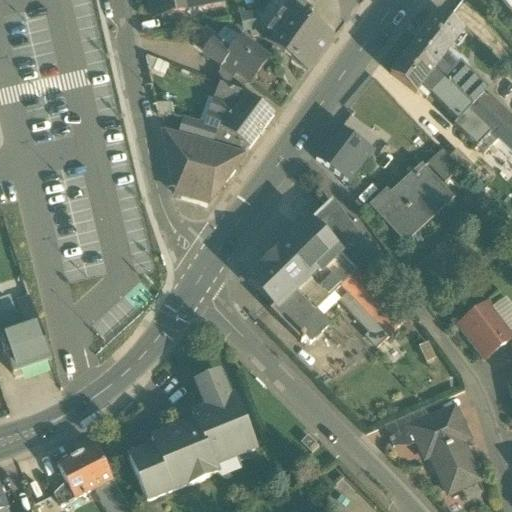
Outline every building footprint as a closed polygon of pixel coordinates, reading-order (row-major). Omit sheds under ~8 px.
[(150,4),(153,20),(220,6),(218,0),(155,0),(156,3),(150,4)] [(277,53),(307,73),(331,40),(306,22),(312,12),(294,0),(293,0),(263,42),(277,53)] [(511,0),(500,0),(511,14),(511,0)] [(438,15),(425,30),(451,50),(463,34),(438,15)] [(232,19),(233,26),(251,23),(249,16),(232,19)] [(433,74),(439,65),(451,50),(425,30),(407,54),(433,74)] [(189,49),(202,58),(212,44),(214,41),(205,32),(190,48),(189,49)] [(234,75),(248,86),(266,62),(240,43),(229,58),(222,52),(223,51),(220,49),(219,50),(212,44),(202,58),(219,71),(220,70),(222,67),(230,72),(227,76),(231,80),(234,75)] [(467,64),(451,50),(439,65),(450,75),(455,70),(459,74),(467,64)] [(415,96),(422,88),(433,74),(407,54),(390,76),(415,96)] [(439,80),(463,104),(476,90),(459,74),(455,70),(450,75),(439,65),(433,74),(439,80)] [(422,88),(427,93),(439,80),(433,74),(422,88)] [(463,104),(439,80),(427,93),(430,96),(430,97),(456,123),(452,127),(476,150),(490,135),(467,113),(470,110),(463,104)] [(227,108),(235,112),(246,97),(219,87),(213,103),(227,108)] [(463,104),(470,110),(483,97),(476,90),(463,104)] [(230,119),(221,132),(248,152),(273,117),(246,97),(235,112),(230,119)] [(490,135),(511,155),(511,153),(511,123),(483,97),(470,110),(467,113),(490,135)] [(227,108),(213,103),(203,128),(217,132),(221,132),(230,119),(223,114),(227,108)] [(223,114),(230,119),(235,112),(227,108),(223,114)] [(178,137),(212,147),(217,132),(203,128),(182,122),(178,137)] [(315,163),(335,177),(359,146),(339,131),(315,163)] [(244,157),(248,152),(221,132),(217,132),(212,147),(244,157)] [(175,202),(202,210),(204,205),(205,206),(206,207),(206,206),(241,159),(240,158),(240,159),(163,136),(174,197),(176,198),(175,202)] [(335,177),(347,186),(371,155),(359,146),(335,177)] [(449,160),(464,176),(472,168),(457,152),(449,160)] [(426,167),(444,186),(459,172),(442,153),(426,167)] [(371,209),(405,246),(407,245),(403,241),(446,200),(450,204),(452,203),(448,199),(421,170),(389,199),(386,195),(371,209)] [(305,342),(309,347),(329,329),(315,314),(340,290),(356,274),(372,260),(331,204),(248,285),(256,292),(273,310),(269,314),(300,346),(305,342)] [(340,290),(347,297),(388,341),(405,325),(356,274),(340,290)] [(315,314),(329,329),(346,313),(339,304),(347,297),(340,290),(315,314)] [(376,352),(388,341),(347,297),(339,304),(346,313),(368,336),(365,340),(376,352)] [(26,332),(22,321),(15,323),(8,301),(0,303),(0,335),(1,339),(1,340),(26,332)] [(0,338),(0,339),(12,376),(13,376),(13,374),(48,363),(49,364),(50,364),(29,301),(16,305),(22,321),(26,332),(1,340),(1,339),(0,338)] [(457,329),(483,363),(511,341),(511,336),(489,306),(457,329)] [(128,462),(146,506),(187,489),(187,491),(216,479),(217,479),(214,471),(236,462),(256,454),(234,401),(229,403),(217,375),(195,384),(203,404),(206,412),(191,419),(193,425),(185,429),(150,443),(154,451),(128,462)] [(179,413),(185,429),(193,425),(191,419),(206,412),(203,404),(179,413)] [(430,459),(448,498),(465,490),(462,483),(476,477),(462,445),(468,442),(454,411),(429,422),(411,430),(425,462),(430,459)] [(387,428),(392,439),(411,430),(429,422),(423,412),(387,428)] [(300,446),(311,457),(318,450),(307,439),(300,446)] [(94,450),(74,461),(82,477),(87,474),(96,491),(111,484),(94,450)] [(57,469),(69,493),(74,502),(75,502),(96,491),(87,474),(82,477),(74,461),(57,469)] [(217,479),(216,479),(218,482),(240,473),(236,462),(214,471),(217,479)] [(462,483),(465,490),(479,484),(476,477),(462,483)] [(116,495),(111,484),(96,491),(103,503),(116,495)] [(75,503),(75,502),(74,502),(69,493),(56,499),(61,510),(75,503)] [(126,511),(116,495),(103,503),(101,504),(102,505),(100,505),(104,511),(126,511)]
